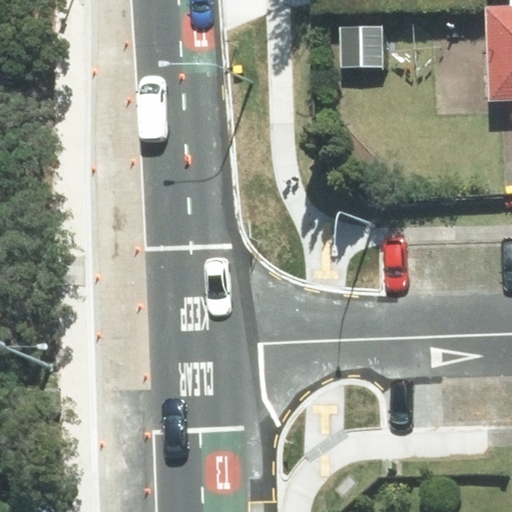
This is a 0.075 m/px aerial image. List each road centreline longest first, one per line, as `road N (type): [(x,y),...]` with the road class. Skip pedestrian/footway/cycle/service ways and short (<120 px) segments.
road 1 (primary): [(161,0),(175,346)]
road 2 (residential): [(511,336),(175,346)]
road 3 (primary): [(175,346),(180,511)]
